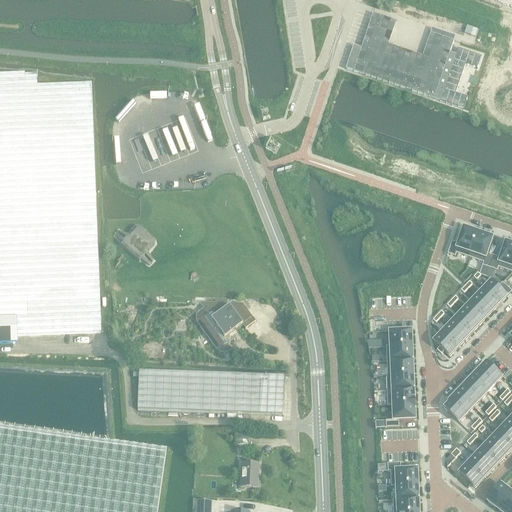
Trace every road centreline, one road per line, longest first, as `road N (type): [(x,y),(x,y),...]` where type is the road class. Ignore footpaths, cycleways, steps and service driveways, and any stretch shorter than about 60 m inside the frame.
road 1 (tertiary): [(225,105),(308,319),(322,511)]
road 2 (residential): [(432,395),(422,296),(451,210)]
road 3 (unknown): [(349,142),(511,199)]
road 4 (unknown): [(292,424),(290,364),(247,301)]
